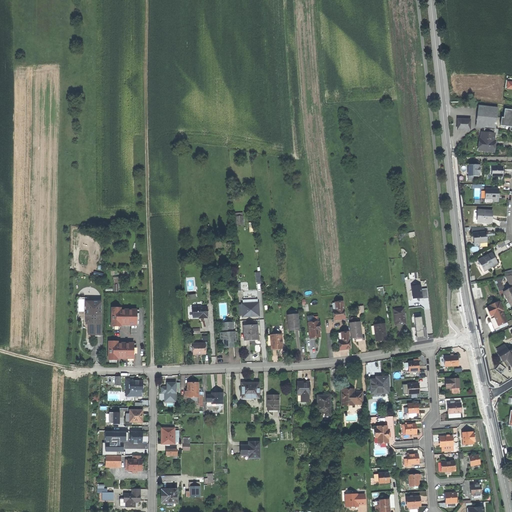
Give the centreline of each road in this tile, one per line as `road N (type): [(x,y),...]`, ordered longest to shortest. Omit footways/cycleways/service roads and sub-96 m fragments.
road 1 (track): [(147,0),(153,371)]
road 2 (secondary): [(474,339),(431,0)]
road 3 (residential): [(153,371),(328,364),(431,346)]
road 4 (residential): [(436,511),(431,346)]
road 5 (residential): [(151,511),(153,371)]
road 6 (secondary): [(509,511),(485,393)]
